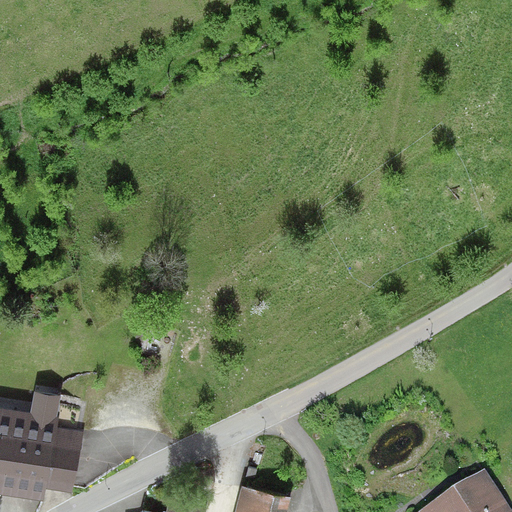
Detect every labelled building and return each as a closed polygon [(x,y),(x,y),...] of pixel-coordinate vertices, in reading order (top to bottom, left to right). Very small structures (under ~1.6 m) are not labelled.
[(31,414),(0,408),(0,494),(45,503),(47,489),(58,427),(60,418),(57,417),(61,397),(35,392),(31,414)] [(83,432),(58,427),(47,489),(72,494),(83,432)] [(258,469),(248,467),(245,479),(254,482),(258,469)] [(511,511),(511,508),(486,468),(418,511),(511,511)] [(242,486),(235,511),(287,511),(291,498),(242,486)] [(205,511),(208,503),(171,496),(167,511),(205,511)]
